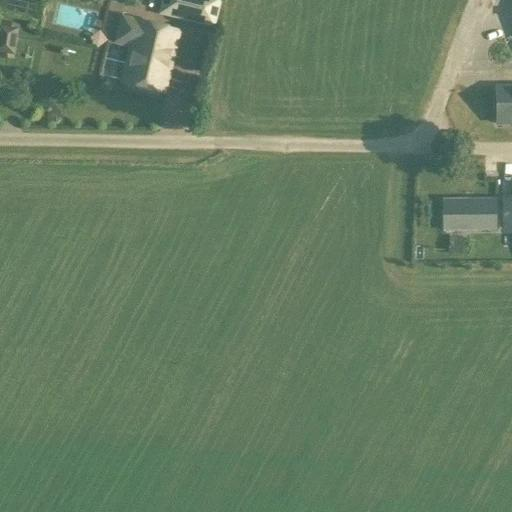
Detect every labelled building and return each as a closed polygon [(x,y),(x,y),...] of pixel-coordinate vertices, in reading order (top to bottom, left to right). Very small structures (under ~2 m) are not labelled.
[(211,10),(168,0),(161,0),(156,22),(206,34),(211,10)] [(155,28),(124,21),(119,39),(134,43),(125,83),(161,92),(176,33),(155,28)] [(19,32),(2,32),(2,56),(19,56),(19,32)] [(107,60),(105,76),(121,78),(124,63),(107,60)] [(511,89),(496,90),(497,125),(511,124),(511,89)] [(443,202),(443,232),(495,232),(495,202),(443,202)]
